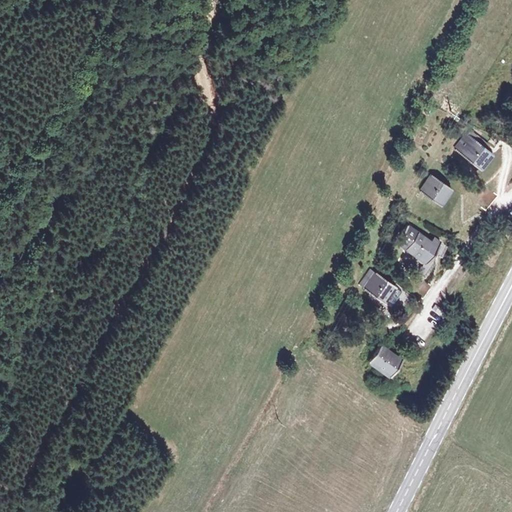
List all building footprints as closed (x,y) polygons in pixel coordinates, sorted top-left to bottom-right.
[(482,165),(491,148),(466,133),(457,149),(482,165)] [(440,202),(450,187),(430,173),(420,190),(440,202)] [(471,184),(481,191),(485,183),(475,177),(471,184)] [(466,192),(477,199),(481,191),(471,184),(466,192)] [(405,224),(396,239),(426,259),(436,242),(417,229),(415,231),(405,224)] [(382,296),(391,281),(371,268),(361,284),(382,296)] [(426,285),(429,279),(417,272),(413,277),(426,285)] [(423,290),(426,285),(413,277),(410,282),(423,290)] [(438,319),(441,314),(432,309),(429,314),(438,319)] [(388,371),(398,354),(377,343),(368,360),(388,371)]
